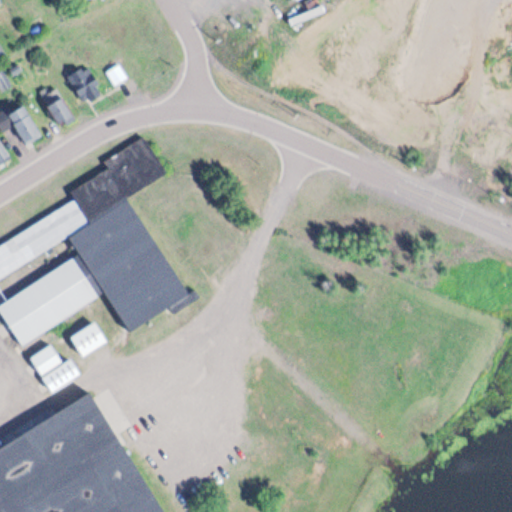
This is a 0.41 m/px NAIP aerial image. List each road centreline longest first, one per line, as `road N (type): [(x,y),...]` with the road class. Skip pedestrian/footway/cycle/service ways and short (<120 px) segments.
road 1 (residential): [(511,233),(322,145),(209,106)]
road 2 (residential): [(0,193),(132,116),(209,106)]
